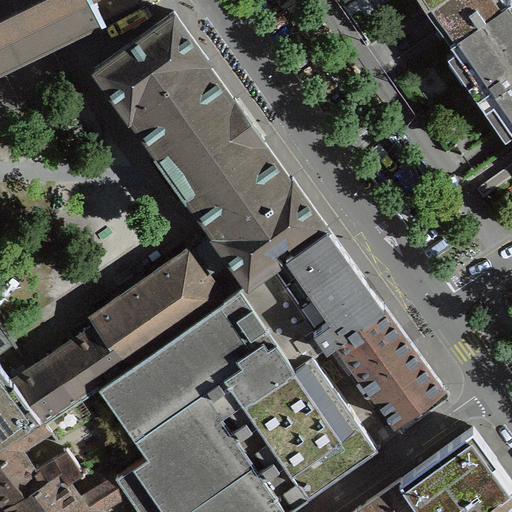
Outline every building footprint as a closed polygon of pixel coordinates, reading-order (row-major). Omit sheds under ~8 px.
[(0,0),(0,70),(104,20),(104,18),(139,1),(138,0),(0,0)] [(430,0),(425,4),(450,39),(506,0),(430,0)] [(511,0),(506,0),(450,39),(476,76),(469,82),(486,106),(493,100),(511,126),(511,0)] [(214,234),(248,280),(271,264),(327,224),(324,220),(296,181),(293,176),(292,176),(291,177),(263,139),(264,138),(235,98),(234,98),(206,59),(208,58),(206,55),(205,55),(182,22),(177,15),(174,10),(169,14),(100,64),(95,67),(98,70),(127,111),(129,115),(131,113),(159,152),(158,153),(187,193),(188,193),(216,231),(214,233),(214,234)] [(396,420),(444,385),(384,302),(370,283),(327,224),(271,264),(326,344),(327,345),(337,338),(396,420)] [(59,409),(81,395),(99,383),(248,280),(214,234),(192,249),(189,246),(183,250),(184,250),(174,257),(174,256),(168,260),(169,261),(159,267),(153,271),(154,271),(143,278),(138,281),(139,282),(129,288),(123,291),(124,292),(114,299),(114,298),(108,302),(99,309),(99,308),(93,313),(98,321),(13,378),(41,414),(44,419),(59,409)] [(370,452),(377,448),(377,447),(312,354),(326,344),(271,264),(248,280),(99,383),(147,453),(146,454),(115,474),(117,477),(126,490),(141,511),(283,511),(308,495),(308,496),(326,483),(325,483),(336,476),(336,475),(352,464),(353,464),(364,456),(370,452)] [(0,439),(41,414),(13,378),(0,361),(0,439)] [(59,409),(44,419),(41,414),(0,439),(0,494),(6,502),(76,458),(66,445),(63,447),(65,450),(34,468),(20,444),(48,427),(57,439),(60,437),(59,436),(93,414),(81,395),(59,409)] [(401,477),(423,509),(425,511),(473,511),(511,483),(511,476),(473,424),(401,476),(401,477)] [(76,458),(6,502),(14,511),(64,511),(83,498),(70,479),(85,469),(83,467),(76,458)] [(358,506),(362,511),(418,511),(423,509),(401,477),(401,476),(372,497),(358,506)] [(126,490),(117,477),(83,498),(64,511),(109,511),(103,504),(126,490)] [(511,511),(511,483),(473,511),(511,511)]
